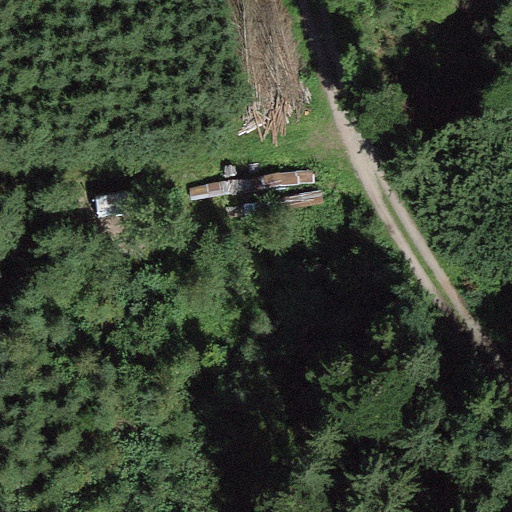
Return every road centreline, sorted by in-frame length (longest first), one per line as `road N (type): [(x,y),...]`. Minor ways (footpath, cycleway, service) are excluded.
road 1 (track): [(305,0),(361,149),(442,266),(511,338)]
road 2 (track): [(504,333),(511,480)]
